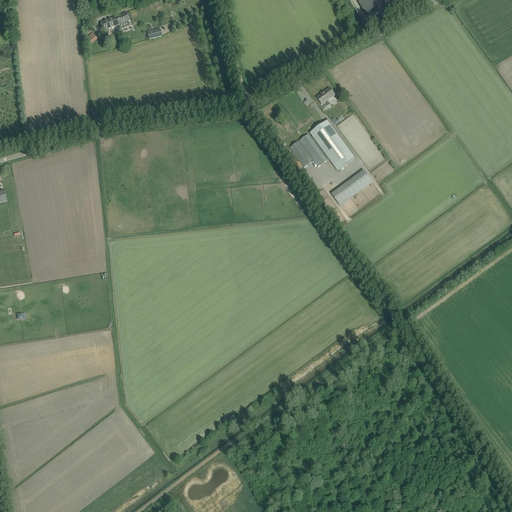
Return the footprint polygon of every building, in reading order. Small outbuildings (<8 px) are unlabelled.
[(377,8),(373,0),(356,0),(365,15),(377,8)] [(130,26),(128,22),(130,21),(127,13),(116,17),(119,25),(121,30),(130,26)] [(108,29),(119,25),(116,17),(100,23),(105,35),(110,34),(108,29)] [(160,30),(147,33),(149,40),(161,36),(160,30)] [(317,98),(322,105),(335,96),(330,88),(317,98)] [(327,121),(310,134),(338,171),(355,159),(327,121)] [(308,135),(290,149),(304,168),(314,161),(318,167),(327,161),(308,135)] [(372,183),(364,171),(331,194),(340,206),(372,183)]
